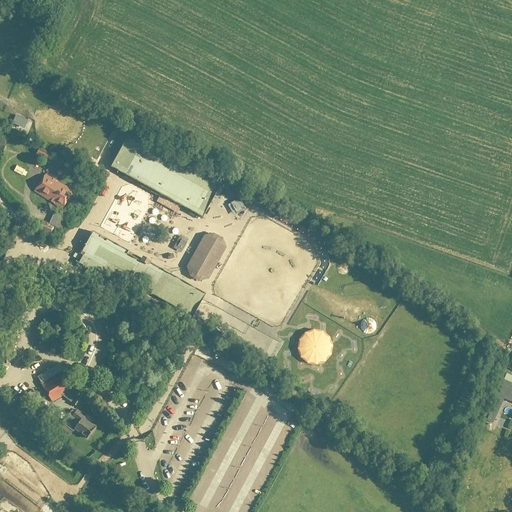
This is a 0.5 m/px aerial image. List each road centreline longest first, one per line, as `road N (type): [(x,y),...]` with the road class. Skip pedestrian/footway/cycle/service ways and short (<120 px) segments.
road 1 (unclassified): [(97,381),(97,333),(86,312),(47,300),(31,307),(25,322),(33,343),(76,368)]
road 2 (unknown): [(146,479),(21,374)]
road 3 (unclassified): [(177,511),(154,493),(132,429),(97,381)]
